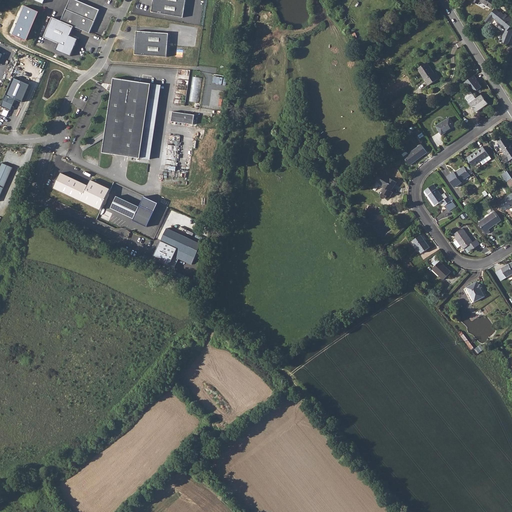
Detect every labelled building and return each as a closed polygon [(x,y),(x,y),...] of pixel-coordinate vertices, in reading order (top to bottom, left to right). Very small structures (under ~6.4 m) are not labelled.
[(77,0),(70,0),(61,21),(74,26),(90,33),(100,10),(77,0)] [(186,0),(150,0),(154,1),(152,13),(184,18),(186,0)] [(41,13),(26,6),(13,35),(28,42),(41,13)] [(425,12),(420,6),(414,11),(420,17),(425,12)] [(495,10),(489,17),(492,20),(493,18),(496,21),(496,22),(498,24),(500,24),(503,27),(502,29),(506,32),(501,43),(509,46),(511,37),(511,29),(511,27),(511,26),(511,24),(511,22),(511,21),(511,20),(505,15),(505,16),(502,14),(501,14),(495,10)] [(61,21),(53,17),(44,37),(59,43),(57,50),(71,56),(79,39),(70,35),(74,26),(61,21)] [(170,34),(137,32),(135,55),(168,58),(170,34)] [(434,73),(427,62),(418,69),(429,85),(440,78),(436,72),(434,73)] [(477,79),(474,75),(465,83),(467,86),(470,84),(474,89),(478,90),(482,87),(479,83),(476,79),(477,79)] [(13,77),(1,106),(11,110),(15,99),(23,102),(30,84),(13,77)] [(133,80),(114,77),(113,88),(112,91),(107,130),(104,151),(141,157),(153,158),(156,121),(160,98),(161,86),(152,82),(133,80)] [(190,101),(199,102),(201,77),(193,77),(190,101)] [(476,112),(488,103),(482,95),(477,99),(473,94),(466,98),(476,112)] [(385,100),(380,102),(386,113),(390,111),(385,100)] [(195,115),(173,111),(172,121),(194,124),(195,115)] [(455,126),(450,117),(436,126),(442,135),(455,126)] [(508,140),(501,144),(504,148),(502,149),(504,152),(501,154),(506,161),(511,157),(511,143),(510,143),(508,140)] [(402,154),(410,165),(427,152),(421,144),(409,154),(407,152),(406,152),(402,154)] [(488,154),(482,145),(467,156),(473,165),(488,154)] [(2,162),(0,166),(0,197),(13,167),(2,162)] [(468,174),(463,166),(454,172),(452,171),(447,175),(454,186),(460,182),(459,180),(468,174)] [(506,181),(511,178),(507,170),(501,174),(506,181)] [(390,191),(397,182),(382,172),(373,184),(376,187),(377,186),(381,188),(378,193),(380,194),(380,195),(380,196),(380,197),(381,197),(381,198),(382,198),(383,198),(384,198),(384,197),(385,197),(387,195),(389,197),(392,193),(390,191)] [(90,186),(59,173),(53,187),(82,201),(90,186)] [(443,198),(436,188),(427,195),(434,205),(441,200),(444,205),(451,200),(448,195),(443,198)] [(508,209),(511,206),(511,193),(499,202),(504,210),(507,208),(508,209)] [(157,214),(115,196),(109,209),(150,229),(157,214)] [(488,227),(500,219),(494,210),(478,222),(486,233),(490,230),(488,227)] [(166,226),(161,239),(176,247),(172,256),(191,264),(201,242),(166,226)] [(470,252),(475,249),(471,244),(472,243),(463,229),(454,235),(463,249),(467,247),(470,252)] [(430,247),(421,235),(413,241),(413,242),(417,247),(422,253),(430,247)] [(176,247),(161,239),(153,258),(169,267),(172,256),(176,247)] [(511,259),(501,266),(502,267),(507,276),(511,272),(511,259)] [(444,279),(451,272),(440,261),(433,269),(444,279)] [(477,282),(467,287),(475,301),(485,296),(480,288),(479,285),(477,282)] [(475,301),(467,287),(464,289),(472,303),(475,301)]
